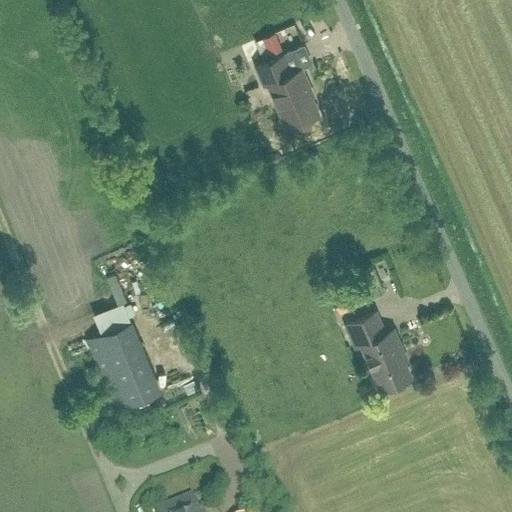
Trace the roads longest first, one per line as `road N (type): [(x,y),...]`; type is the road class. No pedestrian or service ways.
road 1 (unclassified): [(511,399),(339,0)]
road 2 (track): [(0,221),(107,480)]
